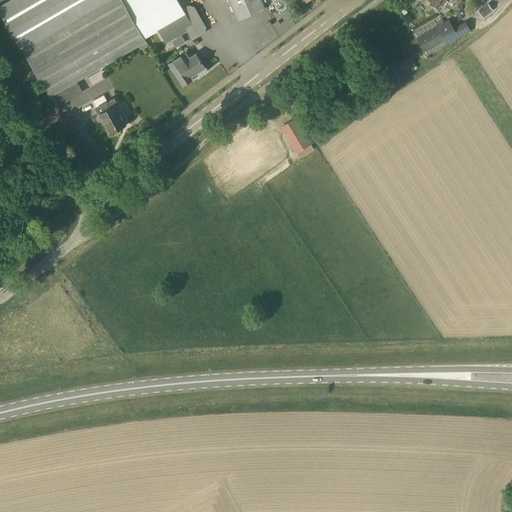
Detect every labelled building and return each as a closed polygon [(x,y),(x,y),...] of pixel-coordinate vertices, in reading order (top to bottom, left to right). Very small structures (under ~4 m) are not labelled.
[(146,41),(144,38),(123,0),(10,0),(0,6),(0,10),(50,96),(146,41)] [(178,0),(123,0),(144,38),(159,30),(166,43),(187,30),(193,39),(204,33),(205,28),(194,7),(189,5),(183,8),(178,0)] [(228,0),(231,6),(237,21),(265,9),(261,0),(228,0)] [(483,17),(493,10),(488,4),(479,11),(483,17)] [(288,15),(274,25),(280,34),(294,24),(288,15)] [(454,29),(449,21),(437,27),(435,23),(415,34),(427,56),(471,31),(465,22),(454,29)] [(206,68),(195,52),(189,56),(186,52),(169,64),(183,86),(192,79),(191,77),(206,68)] [(108,101),(104,94),(92,101),(98,113),(100,113),(111,133),(126,125),(116,106),(117,105),(114,99),(110,101),(109,100),(108,101)] [(307,153),(314,149),(296,119),(282,127),(296,152),(303,147),(307,153)]
